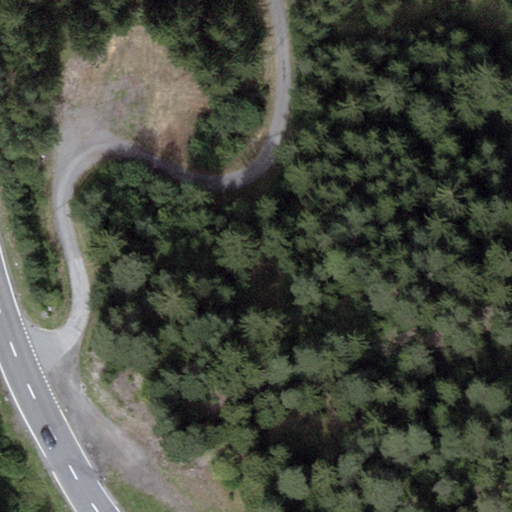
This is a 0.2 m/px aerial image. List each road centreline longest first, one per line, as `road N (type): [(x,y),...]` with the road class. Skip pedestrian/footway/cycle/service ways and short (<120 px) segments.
road 1 (track): [(17,358),(72,333),(81,288),(62,186),(88,156),(128,150),(215,185),(252,173),(277,148),(284,97),(275,0)]
road 2 (primary): [(98,511),(37,409),(0,302)]
